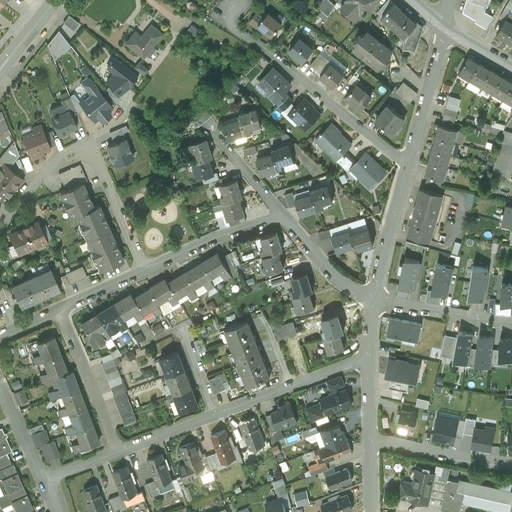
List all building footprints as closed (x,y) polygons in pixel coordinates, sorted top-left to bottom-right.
[(328,0),(323,0),(317,7),(322,11),(330,1),(328,0)] [(345,0),(347,0),(341,7),(354,19),(360,13),(361,13),(372,0),(345,0)] [(391,0),(389,0),(377,14),(381,18),(394,4),(395,4),(391,0)] [(487,2),(478,0),(466,0),(463,13),(476,20),(475,22),(486,28),(493,16),(484,12),(487,2)] [(335,5),(330,1),(322,11),(328,16),(335,5)] [(417,25),(394,4),(381,18),(404,39),(417,25)] [(328,16),(322,11),(318,15),(325,21),(328,16)] [(511,13),(509,12),(496,34),(505,40),(511,28),(511,13)] [(281,24),(268,13),(264,18),(257,13),(249,22),(257,28),(258,28),(259,27),(271,36),(281,24)] [(68,37),(79,23),(68,15),(57,29),(68,37)] [(151,24),(138,41),(131,35),(125,43),(143,58),(146,55),(148,56),(155,48),(153,46),(163,34),(151,24)] [(200,31),(191,24),(184,33),(193,40),(200,31)] [(417,25),(404,39),(404,50),(412,51),(415,52),(422,29),(417,25)] [(42,41),(52,57),(69,47),(59,31),(42,41)] [(377,39),(367,31),(365,33),(361,34),(359,37),(358,36),(354,41),(355,47),(353,49),(359,53),(360,52),(366,57),(365,58),(366,59),(367,57),(374,62),(372,64),(378,68),(380,66),(386,65),(389,61),(389,60),(391,57),(390,53),(392,51),(381,43),(382,43),(377,39)] [(312,50),(298,39),(289,51),(302,62),(312,50)] [(332,63),(320,53),(310,65),(321,75),(330,64),(332,63)] [(479,64),(468,57),(458,73),(470,79),(479,64)] [(137,77),(114,58),(107,67),(115,74),(106,81),(117,95),(130,86),(137,77)] [(148,69),(139,62),(135,67),(144,74),(148,69)] [(330,64),(321,75),(320,76),(333,87),(343,75),(330,64)] [(491,70),(479,64),(470,79),(481,86),(491,70)] [(273,69),(259,83),(269,93),(268,94),(275,101),(283,92),(289,85),(279,75),(273,69)] [(502,77),(491,70),(481,86),(492,93),(502,77)] [(88,92),(78,100),(94,120),(98,118),(100,120),(111,112),(109,109),(113,105),(88,75),(80,82),(88,92)] [(511,82),(502,77),(492,93),(504,99),(511,85),(511,82)] [(417,93),(403,82),(396,92),(410,103),(417,93)] [(370,97),(355,85),(346,97),(361,109),(370,97)] [(283,92),(275,101),(279,105),(288,97),(283,92)] [(76,113),(69,96),(61,100),(66,111),(69,110),(71,115),(76,113)] [(461,99),(449,96),(448,102),(459,106),(461,99)] [(288,97),(279,105),(284,110),(292,101),(288,97)] [(311,106),(303,98),(288,114),(289,115),(290,113),(298,122),(297,123),(305,130),(319,115),(310,106),(311,106)] [(459,106),(448,102),(446,108),(457,111),(459,106)] [(404,119),(388,106),(375,121),(391,135),(404,119)] [(211,116),(203,107),(198,111),(206,120),(211,116)] [(457,111),(446,108),(444,114),(456,117),(457,111)] [(0,110),(0,138),(10,134),(0,110)] [(66,111),(50,118),(53,125),(52,127),(55,129),(59,137),(67,133),(68,131),(76,128),(71,115),(69,110),(66,111)] [(256,110),(238,115),(240,119),(245,135),(251,133),(250,128),(260,125),(256,110)] [(206,120),(198,111),(194,115),(202,124),(206,120)] [(456,117),(444,114),(443,120),(454,123),(456,117)] [(202,124),(194,115),(189,119),(197,129),(202,124)] [(240,119),(223,124),(228,140),(245,135),(240,119)] [(454,123),(443,120),(441,126),(452,129),(454,123)] [(34,132),(22,136),(23,139),(22,139),(20,142),(22,146),(25,147),(26,147),(31,159),(44,154),(42,150),(49,147),(44,133),(40,125),(32,128),(34,132)] [(109,132),(114,143),(124,139),(124,138),(122,133),(128,131),(125,125),(109,132)] [(338,131),(331,125),(323,133),(315,141),(335,160),(350,145),(337,132),(338,131)] [(441,126),(439,125),(435,138),(453,143),(457,130),(452,129),(441,126)] [(502,137),(504,131),(491,127),(490,133),(502,137)] [(56,145),(50,131),(44,133),(49,147),(56,145)] [(510,133),(504,131),(502,137),(500,142),(506,144),(510,133)] [(453,143),(435,138),(432,150),(450,155),(453,143)] [(114,143),(106,147),(115,166),(133,159),(124,139),(114,143)] [(206,139),(191,144),(194,154),(190,155),(193,163),(207,158),(212,157),(206,139)] [(13,141),(0,157),(0,161),(3,164),(4,164),(9,168),(19,155),(13,141)] [(511,145),(506,144),(500,142),(491,174),(509,179),(511,167),(511,145)] [(289,144),(271,150),(272,154),(278,170),(284,167),(286,171),(298,167),(294,160),(289,144)] [(294,160),(297,159),(292,144),(289,144),(294,160)] [(255,145),(243,149),(245,156),(257,152),(255,145)] [(450,155),(432,150),(428,163),(446,168),(450,155)] [(385,173),(364,152),(355,162),(349,168),(370,188),(385,173)] [(346,153),(337,162),(342,167),(351,158),(346,153)] [(272,154),(256,159),(261,175),(278,170),(272,154)] [(24,170),(30,168),(26,155),(20,157),(24,170)] [(207,158),(193,163),(198,179),(204,177),(213,174),(207,158)] [(351,158),(342,167),(346,171),(349,168),(355,162),(351,158)] [(446,168),(428,163),(425,175),(427,176),(442,180),(443,180),(446,168)] [(9,168),(4,164),(3,164),(0,168),(0,180),(13,191),(23,179),(9,168)] [(79,164),(58,173),(65,189),(82,182),(86,180),(79,164)] [(213,174),(204,177),(206,183),(219,179),(217,172),(213,174)] [(231,175),(219,179),(221,184),(232,181),(231,175)] [(328,175),(318,178),(320,185),(330,182),(328,175)] [(442,180),(427,176),(425,184),(441,187),(442,180)] [(232,181),(221,184),(221,185),(215,187),(218,197),(221,196),(223,203),(238,199),(242,197),(237,179),(232,181)] [(13,191),(0,180),(0,199),(4,202),(13,191)] [(65,189),(60,192),(63,200),(68,209),(67,210),(71,217),(76,215),(79,214),(79,213),(93,207),(89,198),(89,197),(87,192),(86,192),(82,183),(82,182),(65,189)] [(327,185),(310,191),(311,195),(316,210),(323,208),(322,204),(332,201),(327,185)] [(442,195),(421,190),(409,234),(429,240),(442,195)] [(293,192),(285,195),(289,208),(297,206),(295,200),(293,192)] [(295,200),(297,206),(300,216),(316,210),(311,195),(295,200)] [(238,199),(223,203),(216,205),(214,206),(214,207),(217,218),(224,216),(227,226),(230,225),(228,219),(243,214),(238,199)] [(93,207),(79,213),(79,214),(76,215),(79,222),(84,232),(86,238),(84,239),(109,229),(105,220),(105,219),(103,214),(102,214),(99,205),(98,204),(93,207)] [(511,208),(506,207),(502,223),(511,224),(511,208)] [(243,214),(228,219),(230,225),(245,220),(243,214)] [(224,216),(217,218),(220,229),(227,226),(224,216)] [(38,223),(31,226),(31,224),(23,227),(32,247),(46,241),(38,223)] [(24,229),(10,235),(14,243),(7,247),(12,256),(18,253),(32,247),(23,227),(23,228),(24,229)] [(109,229),(84,239),(85,240),(87,239),(91,248),(91,249),(96,259),(96,260),(100,269),(100,270),(123,260),(122,260),(117,247),(115,242),(109,229)] [(330,229),(318,232),(321,239),(332,236),(330,229)] [(367,229),(350,234),(354,246),(355,250),(372,244),(367,229)] [(349,231),(332,236),(337,251),(354,246),(350,234),(349,231)] [(276,232),(261,237),(264,247),(260,249),(263,257),(278,252),(282,250),(276,232)] [(457,254),(460,242),(453,241),(451,252),(457,254)] [(278,252),(263,257),(268,273),(283,268),(278,252)] [(218,253),(201,263),(210,278),(220,272),(225,279),(231,275),(228,270),(222,259),(218,253)] [(453,264),(459,264),(460,256),(449,254),(448,259),(454,260),(453,264)] [(234,266),(228,255),(222,259),(228,270),(234,266)] [(265,274),(268,273),(263,257),(256,259),(261,274),(264,273),(265,274)] [(400,292),(411,295),(412,290),(417,291),(423,264),(404,260),(397,292),(400,292)] [(201,263),(185,273),(194,288),(203,282),(208,289),(215,285),(210,278),(201,263)] [(452,267),(437,264),(431,291),(441,293),(447,294),(452,267)] [(82,266),(65,273),(66,275),(70,284),(87,277),(82,266)] [(488,269),(472,266),(468,295),(467,295),(468,298),(468,295),(468,298),(483,300),(488,269)] [(60,290),(50,268),(36,274),(46,296),(60,290)] [(185,273),(168,283),(177,298),(187,292),(192,299),(198,295),(194,288),(185,273)] [(255,283),(267,280),(265,274),(264,273),(261,274),(253,277),(255,283)] [(306,273),(292,278),(295,289),(291,290),(293,297),(308,292),(312,291),(306,273)] [(36,274),(25,279),(35,301),(46,296),(36,274)] [(66,275),(60,277),(64,288),(70,286),(70,284),(66,275)] [(282,275),(270,278),(273,285),(284,282),(282,275)] [(35,301),(25,279),(11,286),(21,307),(35,301)] [(166,279),(149,289),(158,303),(167,298),(172,305),(179,301),(177,298),(168,283),(166,279)] [(11,294),(7,283),(1,286),(6,296),(11,294)] [(511,284),(501,284),(501,304),(511,304),(511,284)] [(149,289),(133,299),(142,313),(151,308),(156,315),(156,314),(162,311),(158,303),(149,289)] [(441,293),(431,291),(427,290),(425,302),(439,305),(441,293)] [(308,292),(293,297),(298,313),(313,308),(308,292)] [(130,294),(114,304),(122,319),(132,313),(136,320),(143,316),(142,313),(133,299),(130,294)] [(209,309),(215,306),(213,301),(206,304),(209,309)] [(114,304),(97,314),(108,333),(118,327),(120,330),(127,326),(122,319),(114,304)] [(511,304),(501,304),(495,304),(495,315),(511,317),(511,304)] [(156,315),(151,308),(142,313),(143,316),(150,328),(161,322),(156,314),(156,315)] [(97,314),(80,324),(89,338),(93,345),(103,339),(103,340),(110,336),(108,333),(97,314)] [(337,314),(322,319),(325,330),(321,331),(323,337),(339,332),(343,331),(337,314)] [(405,321),(390,318),(387,334),(402,337),(405,321)] [(293,321),(286,323),(291,336),(297,334),(293,321)] [(421,324),(405,321),(402,337),(418,340),(421,324)] [(247,322),(226,330),(231,341),(251,333),(247,322)] [(286,323),(280,325),(285,337),(291,336),(286,323)] [(280,325),(272,328),(279,339),(285,337),(280,325)] [(473,334),(458,331),(457,337),(453,359),(452,361),(467,364),(473,334)] [(339,332),(323,337),(329,354),(344,349),(339,332)] [(251,333),(231,341),(235,352),(256,344),(251,333)] [(494,336),(478,334),(474,362),(490,365),(494,336)] [(457,337),(445,335),(440,356),(453,359),(457,337)] [(52,336),(37,342),(41,353),(33,356),(35,363),(44,360),(60,354),(52,336)] [(511,337),(500,336),(498,358),(511,359),(511,337)] [(202,338),(194,341),(198,353),(207,350),(202,338)] [(256,344),(235,352),(240,363),(261,355),(256,344)] [(117,349),(112,351),(112,352),(111,353),(113,359),(113,358),(121,355),(117,349)] [(178,351),(160,358),(167,376),(184,369),(178,351)] [(111,353),(100,357),(102,362),(113,359),(111,353)] [(60,354),(44,360),(48,371),(40,374),(43,381),(55,377),(67,372),(60,354)] [(261,355),(240,363),(244,374),(265,366),(261,355)] [(409,379),(417,380),(420,365),(389,358),(386,374),(391,375),(409,379)] [(113,359),(103,363),(105,368),(115,364),(113,359)] [(105,368),(104,369),(107,374),(117,370),(115,364),(105,368)] [(265,366),(244,374),(249,385),(247,386),(248,387),(266,380),(270,378),(265,366)] [(184,369),(167,376),(174,394),(191,387),(184,369)] [(117,370),(107,374),(109,380),(120,376),(117,370)] [(67,372),(55,377),(59,387),(51,391),(54,398),(62,395),(78,389),(71,371),(67,372)] [(409,379),(391,375),(388,388),(406,391),(409,379)] [(120,376),(109,380),(111,385),(122,381),(120,376)] [(220,376),(214,378),(220,392),(226,390),(220,376)] [(341,376),(327,381),(330,391),(344,385),(341,376)] [(214,378),(208,381),(214,395),(220,392),(214,378)] [(17,379),(10,382),(13,389),(21,386),(17,379)] [(266,380),(249,386),(252,394),(269,387),(266,380)] [(122,381),(111,385),(113,391),(124,387),(122,381)] [(124,387),(113,391),(115,397),(126,392),(124,387)] [(191,387),(174,394),(181,412),(198,406),(191,387)] [(23,389),(13,393),(18,405),(28,401),(23,389)] [(78,389),(62,395),(66,406),(58,409),(61,416),(85,407),(78,389)] [(346,390),(320,400),(321,402),(319,402),(319,403),(306,408),(311,421),(315,420),(317,425),(329,421),(326,414),(352,404),(346,390)] [(126,392),(115,397),(117,402),(128,398),(126,392)] [(426,407),(428,400),(416,397),(414,405),(426,407)] [(128,398),(117,402),(119,408),(120,408),(130,404),(128,398)] [(290,403),(278,408),(279,411),(272,414),(278,429),(284,427),(283,424),(296,419),(290,403)] [(130,404),(120,408),(122,413),(132,409),(130,404)] [(85,407),(61,416),(65,426),(65,427),(68,434),(76,431),(92,425),(85,407)] [(132,409),(122,413),(124,419),(134,415),(132,409)] [(417,415),(401,412),(398,426),(414,430),(417,415)] [(124,419),(126,425),(137,421),(134,415),(124,419)] [(458,421),(437,417),(432,439),(453,444),(458,421)] [(254,419),(241,425),(250,450),(264,444),(254,419)] [(41,423),(29,428),(36,446),(40,445),(40,444),(48,441),(41,423)] [(339,424),(321,430),(327,446),(345,439),(339,424)] [(92,425),(76,431),(80,441),(72,444),(74,452),(90,446),(99,443),(92,425)] [(315,426),(303,431),(305,437),(318,432),(315,426)] [(0,455),(6,453),(11,450),(1,428),(0,428),(0,455)] [(474,429),(471,446),(491,449),(494,433),(474,429)] [(225,430),(211,435),(217,452),(222,464),(235,459),(234,456),(237,454),(234,447),(231,448),(225,430)] [(327,446),(320,448),(326,462),(352,452),(347,438),(327,446)] [(48,441),(40,444),(40,445),(47,460),(59,456),(52,440),(48,441)] [(196,447),(194,442),(180,447),(186,463),(179,466),(184,481),(211,471),(210,469),(209,464),(203,466),(198,453),(200,452),(198,446),(196,447)] [(90,446),(80,450),(82,455),(92,451),(90,446)] [(250,464),(245,450),(240,452),(246,465),(250,464)] [(217,452),(206,457),(209,464),(210,469),(222,464),(217,452)] [(6,453),(0,455),(0,462),(9,459),(6,453)] [(166,459),(164,459),(162,453),(147,459),(155,480),(157,485),(158,485),(161,493),(174,488),(171,480),(168,470),(170,469),(166,459)] [(9,459),(0,462),(0,469),(12,464),(9,459)] [(0,469),(0,495),(7,492),(7,493),(21,487),(23,486),(13,463),(12,464),(0,469)] [(314,465),(308,467),(311,475),(317,473),(314,465)] [(436,465),(434,474),(431,486),(433,487),(432,495),(429,495),(427,505),(434,507),(443,467),(436,465)] [(137,493),(133,483),(136,482),(132,472),(129,473),(127,467),(113,472),(121,494),(123,498),(126,506),(145,499),(142,491),(137,493)] [(333,467),(324,471),(326,476),(336,473),(333,467)] [(450,468),(443,467),(434,507),(440,508),(448,479),(450,468)] [(336,473),(326,476),(331,489),(352,480),(347,468),(336,473)] [(434,474),(415,470),(411,490),(400,488),(398,497),(408,500),(427,505),(429,495),(432,495),(433,487),(431,486),(434,474)] [(171,480),(174,488),(176,492),(182,490),(177,478),(171,480)] [(458,481),(448,479),(440,508),(455,511),(459,511),(460,508),(462,508),(463,503),(461,503),(463,497),(455,495),(458,481)] [(155,480),(146,484),(151,497),(161,493),(158,485),(157,485),(155,480)] [(461,503),(463,503),(503,511),(508,511),(511,502),(511,495),(511,492),(510,492),(499,490),(458,481),(455,495),(463,497),(461,503)] [(510,492),(511,483),(501,481),(499,490),(510,492)] [(97,485),(84,490),(91,511),(103,511),(106,511),(97,485)] [(23,486),(21,487),(7,493),(7,492),(0,495),(0,506),(1,508),(12,503),(15,511),(24,511),(31,509),(33,508),(23,486)] [(305,489),(292,492),(296,506),(309,502),(305,489)] [(121,494),(108,499),(113,511),(126,506),(123,498),(121,494)] [(347,496),(321,505),(323,511),(343,511),(352,509),(347,496)] [(285,511),(281,498),(265,504),(268,511),(285,511)]
